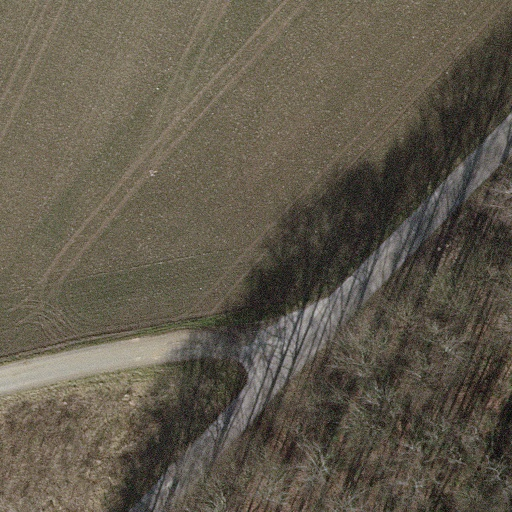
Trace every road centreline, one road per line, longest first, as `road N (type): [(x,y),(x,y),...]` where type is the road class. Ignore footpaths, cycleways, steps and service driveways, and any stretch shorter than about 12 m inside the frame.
road 1 (track): [(511,127),(296,333),(138,511)]
road 2 (track): [(0,381),(296,333)]
